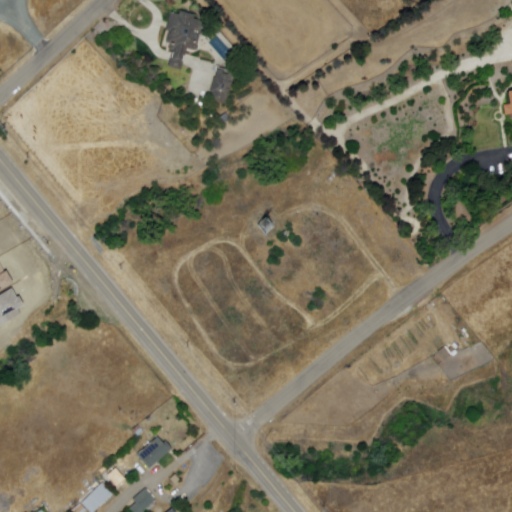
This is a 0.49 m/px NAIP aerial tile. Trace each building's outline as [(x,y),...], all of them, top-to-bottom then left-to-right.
[(171,14),(166,33),(169,34),(167,45),(171,46),(169,52),(174,53),(170,69),(181,72),(186,52),(193,53),(194,51),(200,52),(207,23),(196,20),(197,16),(181,12),(180,16),(171,14)] [(220,70),(237,75),(228,108),(210,103),(220,70)] [(0,253),(18,273),(4,286),(1,282),(0,282),(0,253)] [(33,289),(45,302),(32,314),(20,301),(33,289)] [(446,345),(453,356),(444,362),(438,350),(446,345)] [(158,437),(137,455),(151,472),(176,451),(166,440),(163,443),(158,437)] [(116,469),(126,482),(118,489),(107,477),(116,469)] [(102,483),(114,495),(97,511),(87,511),(80,505),(102,483)] [(147,490),(133,500),(136,504),(129,509),(131,511),(143,511),(156,501),(147,490)]
